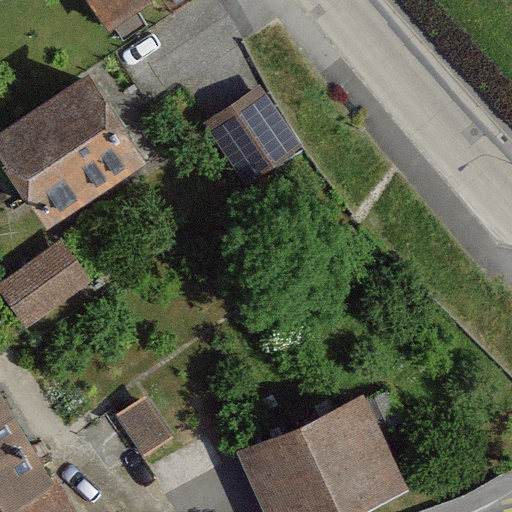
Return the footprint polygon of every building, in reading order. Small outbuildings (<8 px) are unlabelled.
[(143,0),(94,0),(110,23),(143,0)] [(142,158),(88,74),(0,130),(0,141),(49,218),(142,158)] [(297,145),(258,88),(207,122),(246,179),(297,145)] [(0,284),(27,319),(85,274),(58,240),(0,284)] [(0,511),(69,511),(0,385),(0,511)] [(363,393),(242,449),(271,511),(342,511),(405,483),(363,393)]
